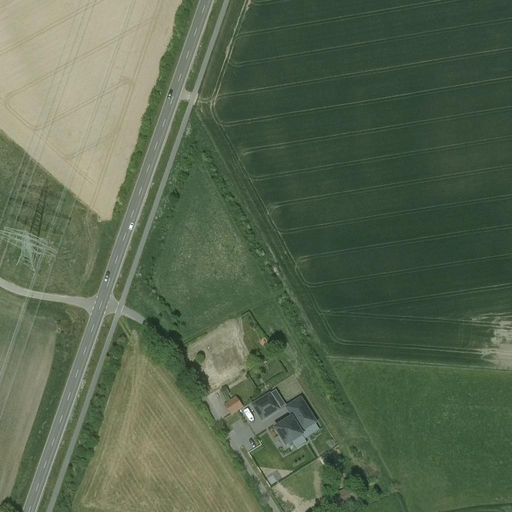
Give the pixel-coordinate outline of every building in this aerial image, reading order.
[(231,323),(213,332),(220,346),(221,345),(225,343),(227,346),(227,347),(240,340),(231,323)] [(227,346),(225,343),(221,345),(220,346),(206,355),(211,363),(208,366),(207,366),(212,373),(213,373),(216,371),(224,382),(238,373),(228,356),(232,354),(227,347),(227,346)] [(235,397),(223,405),(230,416),(243,408),(235,397)] [(286,448),(303,437),(300,432),(304,430),(296,418),(292,421),(291,419),(274,430),(286,448)] [(331,457),(319,436),(311,441),(322,462),(331,457)] [(354,494),(335,502),(338,511),(358,503),(354,494)]
